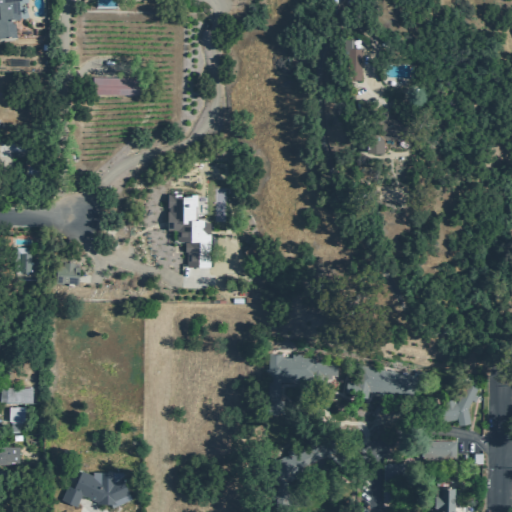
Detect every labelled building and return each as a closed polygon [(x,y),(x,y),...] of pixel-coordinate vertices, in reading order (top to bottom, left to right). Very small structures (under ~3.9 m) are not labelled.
[(0,0),(0,36),(14,35),(13,23),(10,23),(10,20),(11,19),(11,18),(14,18),(14,19),(18,19),(16,0),(0,0)] [(358,79),(360,47),(348,47),(349,38),(341,38),(341,53),(346,53),(345,78),(358,79)] [(372,82),(371,50),(361,50),(361,41),(353,41),(354,83),(372,82)] [(95,77),(94,96),(144,97),(144,78),(95,77)] [(381,152),(364,151),(365,117),(408,119),(407,139),(382,138),(381,152)] [(417,130),(389,129),(389,134),(379,134),(378,155),(396,156),(397,140),(417,141),(417,130)] [(212,268),(214,222),(198,221),(199,196),(169,195),(168,242),(189,243),(188,267),(212,268)] [(11,246),(11,271),(27,271),(27,253),(25,253),(25,247),(11,246)] [(76,282),(53,280),(54,263),(62,264),(62,261),(71,262),(71,265),(77,266),(76,282)] [(335,360),(313,360),(313,357),(301,357),(301,353),(288,353),(288,356),(280,356),(280,353),(265,353),(265,367),(263,367),(262,375),(266,375),(265,413),(277,413),(278,382),(307,383),(307,380),(325,380),(325,385),(331,385),(331,376),(335,376),(335,360)] [(414,371),(413,376),(361,365),(358,381),(344,378),(341,393),(365,398),(366,391),(376,393),(378,382),(414,390),(418,372),(414,371)] [(468,423),(465,409),(469,399),(472,401),(475,396),(471,394),(474,387),(464,382),(454,402),(452,402),(451,396),(444,397),(446,409),(440,411),(441,421),(454,418),(455,425),(468,423)] [(0,386),(30,387),(30,402),(0,401),(0,386)] [(343,455),(334,473),(322,467),(289,481),(289,511),(271,511),(271,458),(331,430),(343,455)] [(454,439),(455,461),(420,461),(420,440),(454,439)] [(0,446),(16,446),(17,463),(0,463),(0,446)] [(384,463),(384,501),(402,501),(401,463),(384,463)] [(79,508),(62,501),(69,486),(76,489),(83,475),(94,479),(94,473),(124,472),(124,479),(134,499),(119,507),(100,506),(84,498),(79,508)] [(451,484),(450,511),(427,511),(427,508),(431,508),(432,484),(451,484)]
